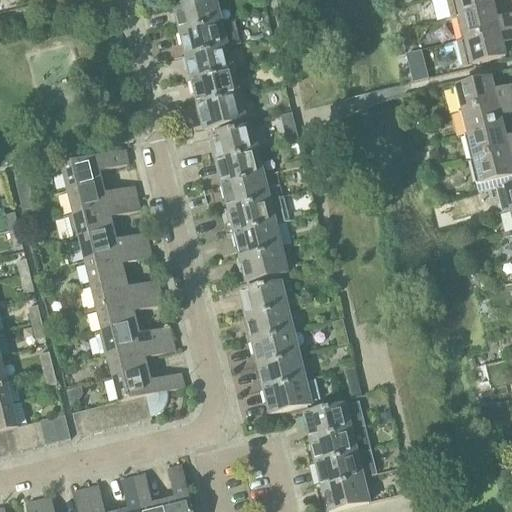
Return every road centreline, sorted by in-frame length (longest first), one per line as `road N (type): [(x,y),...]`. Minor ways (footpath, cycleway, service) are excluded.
road 1 (residential): [(201,434),(215,425),(216,401),(122,0)]
road 2 (residential): [(0,482),(201,434)]
road 3 (residential): [(286,511),(270,448),(208,464)]
